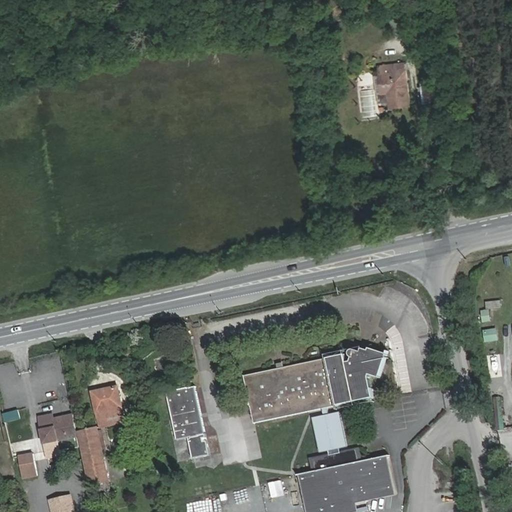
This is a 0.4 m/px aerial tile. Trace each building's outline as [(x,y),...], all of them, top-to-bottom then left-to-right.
[(406,30),(407,11),(392,11),(392,30),(406,30)] [(428,44),(426,24),(413,26),(414,40),(421,39),(422,45),(428,44)] [(402,69),(395,71),(397,80),(404,78),(402,69)] [(397,80),(395,71),(379,74),(385,100),(391,98),(394,114),(411,110),(404,78),(397,80)] [(421,81),(422,104),(429,103),(428,81),(421,81)] [(492,310),(482,311),(483,320),(493,319),(492,310)] [(487,342),(499,339),(497,329),(484,332),(487,342)] [(245,378),(254,425),(354,405),(345,358),(245,378)] [(95,395),(99,415),(122,410),(118,390),(95,395)] [(167,395),(177,449),(204,443),(193,390),(167,395)] [(7,423),(22,419),(19,409),(4,414),(7,423)] [(349,447),(342,412),(314,417),(321,453),(349,447)] [(79,433),(76,418),(49,424),(53,444),(81,439),(79,433)] [(81,439),(86,465),(90,486),(110,482),(99,429),(79,433),(81,439)] [(301,474),(307,511),(360,511),(359,502),(398,495),(391,456),(363,461),(361,449),(311,458),(314,472),(301,474)] [(31,467),(29,458),(16,461),(17,469),(31,467)] [(17,469),(19,480),(33,476),(31,467),(17,469)] [(234,469),(219,472),(221,479),(235,476),(234,469)] [(75,511),(72,495),(50,500),(52,511),(75,511)]
